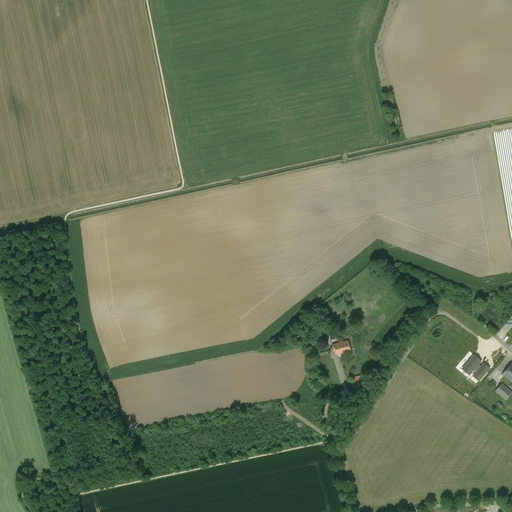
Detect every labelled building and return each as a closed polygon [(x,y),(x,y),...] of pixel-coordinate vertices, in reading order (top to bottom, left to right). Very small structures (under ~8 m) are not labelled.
[(352,355),(351,351),(348,341),(333,345),(336,355),(346,352),(347,356),(352,355)] [(474,355),(463,367),(470,373),(474,369),(476,372),(474,375),(479,380),(489,368),(483,363),(480,367),(477,365),(481,361),(474,355)] [(511,382),(511,362),(502,374),(511,382)] [(362,390),(368,389),(364,374),(353,378),(355,388),(361,386),(362,390)] [(506,400),(511,392),(502,383),(495,391),(506,400)]
